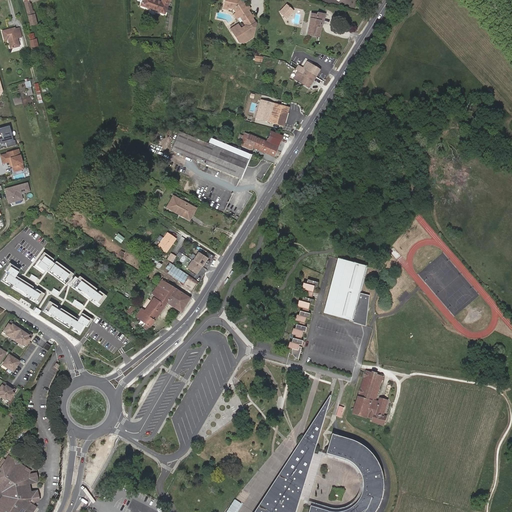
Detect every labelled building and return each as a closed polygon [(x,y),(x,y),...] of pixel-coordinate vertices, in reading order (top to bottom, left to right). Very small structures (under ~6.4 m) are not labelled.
[(36,24),(34,11),(32,11),(29,0),(24,0),(25,2),(25,1),(30,25),(36,24)] [(163,0),(163,2),(157,0),(138,0),(139,1),(144,3),(142,6),(166,14),(170,0),(163,0)] [(246,26),(252,23),(255,20),(252,16),(253,15),(252,12),(251,13),(248,9),(246,9),(245,7),(245,5),(242,0),(241,0),(223,0),(222,8),(228,9),(228,7),(233,8),(235,11),(235,12),(236,11),(240,16),(245,24),(246,26)] [(286,18),(293,10),(286,4),(280,12),(286,18)] [(320,21),(323,21),(325,14),(317,12),(316,14),(311,13),(307,34),(312,35),(313,33),(319,34),(321,27),(319,27),(320,21)] [(312,35),(320,37),(323,21),(320,21),(319,27),(321,27),(319,34),(313,33),(312,35)] [(230,28),(232,32),(236,30),(237,31),(237,29),(241,27),(238,23),(230,28)] [(255,27),(252,23),(246,26),(249,31),(255,27)] [(10,40),(9,40),(11,47),(20,45),(18,37),(22,36),(20,27),(16,28),(15,27),(3,30),(5,39),(8,38),(10,38),(10,40)] [(236,30),(232,32),(234,35),(236,36),(238,32),(242,29),(241,27),(237,29),(237,31),(236,30)] [(306,70),(316,77),(320,70),(307,61),(302,68),(301,67),(298,71),(303,74),(306,70)] [(309,87),(316,77),(306,70),(303,74),(298,71),(294,78),(309,87)] [(284,86),(278,82),(275,87),(281,91),(284,86)] [(286,112),(287,108),(274,104),(269,122),(285,126),(288,113),(286,112)] [(9,126),(0,128),(0,144),(6,143),(7,148),(16,145),(15,140),(13,141),(9,126)] [(240,179),(250,155),(208,141),(207,143),(179,131),(170,149),(240,179)] [(282,136),(271,131),(267,141),(278,146),(282,136)] [(245,144),(249,134),(245,133),(241,142),(245,144)] [(278,147),(249,134),(245,144),(241,142),(240,145),(252,150),(253,147),(274,156),(278,147)] [(208,141),(250,155),(250,154),(210,137),(208,141)] [(8,154),(1,156),(3,163),(10,162),(11,167),(13,166),(14,172),(24,169),(19,150),(7,153),(8,154)] [(5,189),(9,203),(22,199),(21,193),(30,191),(28,182),(5,189)] [(195,207),(172,195),(166,207),(189,219),(195,207)] [(149,242),(152,237),(144,231),(140,237),(143,239),(144,238),(149,242)] [(175,238),(167,233),(160,242),(169,248),(175,238)] [(124,239),(117,234),(114,238),(121,243),(124,239)] [(161,265),(165,260),(149,249),(144,257),(159,268),(161,265)] [(75,273),(48,252),(37,265),(47,274),(51,269),(68,282),(75,273)] [(168,259),(173,262),(177,255),(171,252),(168,259)] [(190,273),(199,279),(212,260),(202,255),(190,273)] [(360,294),(368,267),(339,259),(325,313),(353,320),(354,319),(360,294)] [(184,273),(173,265),(169,271),(168,272),(179,280),(184,273)] [(12,266),(2,281),(38,304),(45,295),(18,277),(21,271),(12,266)] [(179,282),(192,291),(198,282),(184,273),(179,280),(180,281),(179,282)] [(108,296),(81,277),(74,287),(100,306),(108,296)] [(175,308),(184,294),(172,286),(162,280),(158,285),(173,295),(167,302),(175,308)] [(307,290),(313,292),(315,286),(317,287),(318,283),(308,280),(307,284),(304,283),(302,289),(307,290)] [(173,295),(158,285),(155,291),(158,293),(162,296),(160,298),(156,295),(154,299),(150,296),(141,310),(148,315),(154,320),(167,302),(173,295)] [(181,312),(190,298),(184,294),(175,308),(181,312)] [(366,321),(368,297),(360,294),(354,319),(366,321)] [(297,306),(303,308),(309,309),(310,304),(313,304),(314,300),(311,299),(305,297),(303,297),(302,301),(299,300),(297,306)] [(78,319),(52,302),(45,312),(82,335),(92,319),(82,313),(78,319)] [(128,311),(127,311),(127,312),(131,315),(135,309),(132,306),(128,311)] [(148,315),(141,310),(136,317),(145,324),(144,325),(149,328),(154,321),(147,316),(148,315)] [(308,313),(301,311),(300,311),(299,315),(297,315),(295,320),(299,321),(305,323),(307,318),(309,318),(310,314),(308,313)] [(8,335),(15,325),(13,324),(14,322),(10,319),(2,331),(8,335)] [(292,334),(296,335),(302,336),(303,331),(306,332),(307,327),(304,327),(298,325),(297,324),(295,329),(293,328),(292,334)] [(19,327),(15,325),(8,335),(14,338),(20,329),(18,328),(19,327)] [(21,330),(20,329),(14,338),(19,342),(25,332),(21,329),(21,330)] [(27,333),(25,332),(19,342),(25,345),(32,334),(28,331),(27,333)] [(301,340),(295,339),(293,338),(292,342),(290,342),(289,347),(293,349),(298,350),(299,346),(300,344),(302,345),(303,341),(301,340)] [(48,351),(52,345),(46,342),(43,347),(48,351)] [(298,350),(293,349),(293,350),(293,351),(293,352),(294,352),(294,353),(294,354),(294,355),(295,356),(297,358),(298,359),(302,347),(299,346),(298,350)] [(8,367),(14,357),(10,354),(10,355),(8,354),(2,363),(8,367)] [(18,359),(14,357),(8,367),(13,370),(19,361),(17,360),(18,359)] [(366,372),(354,413),(375,419),(374,421),(384,424),(386,417),(384,416),(388,401),(381,399),(379,403),(375,402),(382,377),(366,372)] [(0,394),(3,396),(9,387),(7,385),(9,383),(5,381),(0,387),(0,394)] [(11,388),(9,387),(3,396),(9,400),(17,389),(13,386),(11,388)] [(323,407),(305,436),(317,445),(326,418),(323,416),(324,416),(327,410),(331,400),(329,399),(323,407)] [(384,497),(385,493),(385,489),(385,485),(385,482),(385,478),(384,476),(383,472),(382,469),(381,467),(379,464),(380,464),(380,463),(379,463),(377,460),(374,456),(375,455),(374,455),(371,452),(367,449),(368,448),(367,449),(366,448),(364,446),(361,445),(360,444),(360,443),(359,444),(355,442),(351,441),(352,440),(351,439),(351,440),(343,438),(343,437),(342,436),(342,437),(334,435),(335,434),(334,434),(331,444),(335,446),(332,456),(336,457),(336,456),(346,459),(349,460),(352,462),(354,463),(357,465),(358,466),(360,469),(361,471),(362,472),(361,473),(363,475),(363,476),(364,478),(365,483),(365,484),(365,486),(365,489),(364,493),(363,496),(361,500),(359,503),(357,505),(355,507),(354,507),(352,508),(350,509),(350,510),(347,511),(345,511),(330,511),(320,509),(321,508),(316,507),(314,511),(377,511),(379,509),(380,507),(381,504),(382,502),(383,500),(384,497)] [(301,442),(300,444),(314,454),(315,453),(317,445),(305,436),(301,442)] [(302,447),(260,511),(297,511),(301,499),(307,479),(310,468),(314,454),(300,444),(299,445),(302,447)] [(260,511),(302,447),(299,445),(297,449),(286,465),(256,511),(260,511)] [(319,455),(314,454),(310,468),(307,479),(301,499),(305,500),(305,503),(309,504),(310,501),(316,481),(319,470),(323,457),(324,454),(319,452),(319,455)] [(348,461),(324,454),(323,457),(346,464),(347,465),(349,466),(351,467),(352,468),(354,469),(356,471),(357,474),(359,476),(360,480),(360,481),(361,483),(361,487),(360,489),(360,491),(360,493),(359,495),(357,498),(355,501),(354,502),(352,503),(350,505),(345,507),(342,508),(340,508),(338,508),(337,508),(327,507),(310,501),(309,504),(334,511),(338,511),(340,511),(343,511),(347,510),(351,508),(353,507),(355,505),(358,502),(360,500),(361,498),(362,497),(362,495),(363,493),(364,491),(364,489),(364,486),(364,482),(363,479),(362,476),(362,474),(361,472),(359,470),(357,468),(356,466),(354,465),(351,463),(348,461)] [(33,497),(31,491),(30,483),(33,482),(31,473),(25,469),(27,466),(10,455),(0,470),(0,491),(1,493),(3,499),(0,502),(0,511),(34,511),(39,506),(35,503),(37,500),(33,497)] [(31,473),(33,482),(39,481),(37,472),(31,473)] [(39,489),(31,491),(33,497),(37,500),(41,500),(39,489)] [(235,511),(241,503),(234,499),(226,511),(235,511)]
